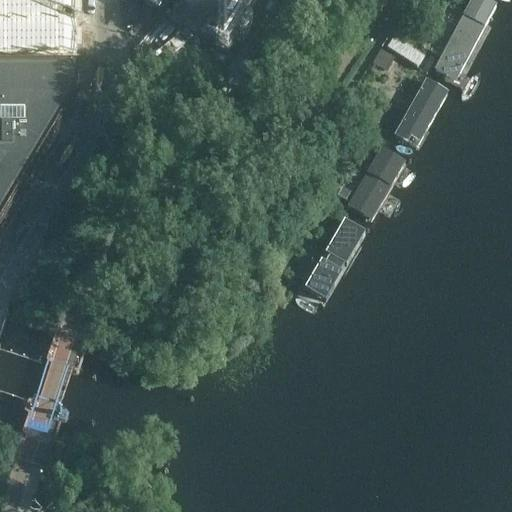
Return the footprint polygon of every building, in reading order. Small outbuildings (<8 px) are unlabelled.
[(76,0),(0,0),(0,65),(77,65),(76,0)] [(146,0),(146,5),(174,22),(179,13),(179,0),(146,0)] [(483,0),(473,0),(434,72),(456,84),(497,8),(483,0)] [(232,42),(241,27),(230,21),(221,35),(232,42)] [(0,235),(71,117),(74,111),(76,104),(78,96),(78,89),(78,81),(75,81),(0,81),(0,235)] [(425,83),(393,140),(417,154),(450,96),(425,83)] [(381,152),(347,210),(373,225),(407,167),(381,152)] [(342,227),(306,289),(324,300),(361,238),(342,227)]
